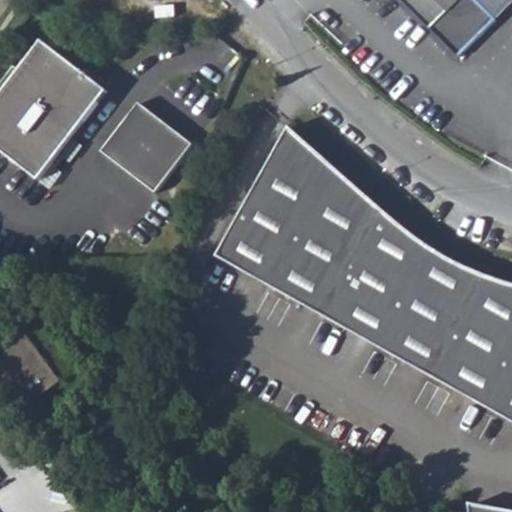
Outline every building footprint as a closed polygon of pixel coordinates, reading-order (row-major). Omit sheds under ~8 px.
[(511,0),(386,0),(388,1),(389,0),(399,0),(457,58),(495,21),(495,20),(511,2),(511,0)] [(106,88),(39,38),(0,90),(0,149),(38,178),(106,88)] [(192,141),(137,100),(100,149),(155,190),(192,141)] [(352,179),(292,127),(220,254),(511,420),(511,282),(474,269),(432,246),(352,179)] [(0,339),(0,383),(21,411),(64,379),(22,323),(0,339)] [(278,457),(255,451),(251,467),(275,471),(278,457)]
